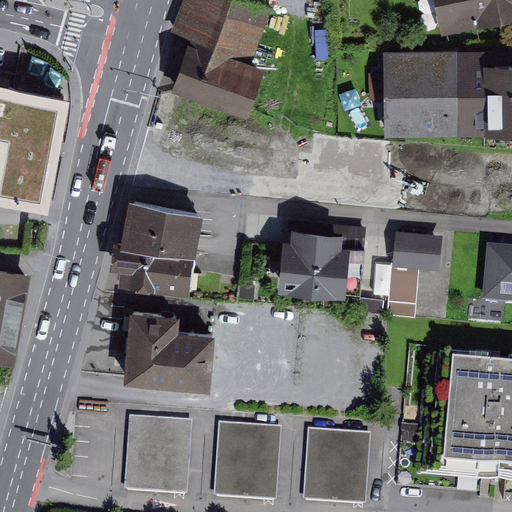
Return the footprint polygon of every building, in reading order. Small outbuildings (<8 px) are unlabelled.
[(271,8),(247,0),(185,0),(173,34),(187,39),(170,89),(247,115),(264,66),(253,62),(271,8)] [(511,0),(442,0),(448,26),(511,13),(511,0)] [(495,51),(392,52),(393,130),(511,128),(511,67),(495,68),(495,51)] [(0,139),(8,141),(0,183),(0,191),(58,203),(78,94),(0,79),(0,139)] [(203,214),(132,200),(124,243),(117,242),(115,264),(125,265),(123,282),(190,287),(203,214)] [(294,242),(287,242),(283,287),(361,295),(366,245),(336,242),(337,233),(295,229),(294,242)] [(445,238),(398,235),(397,260),(443,263),(445,238)] [(511,252),(495,251),(492,301),(511,302),(511,252)] [(388,311),(417,314),(421,266),(377,262),(375,291),(390,293),(388,311)] [(26,278),(0,272),(0,362),(9,365),(26,278)] [(179,314),(131,309),(125,375),(211,382),(215,333),(177,329),(179,314)] [(511,370),(445,365),(436,475),(511,480),(511,370)] [(194,421),(132,417),(128,489),(189,493),(194,421)] [(283,427),(221,423),(217,495),(279,499),(283,427)] [(374,434),(311,429),(306,499),(369,504),(374,434)]
